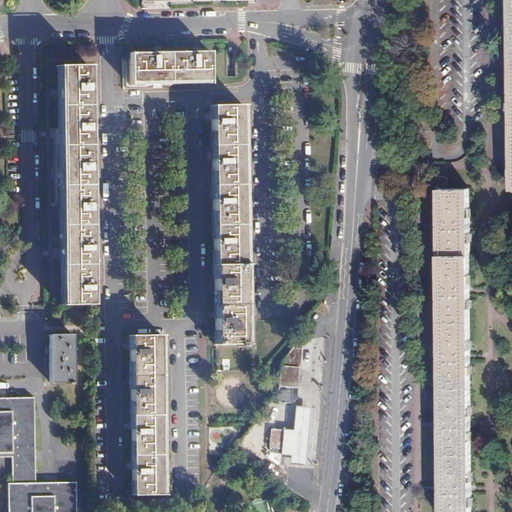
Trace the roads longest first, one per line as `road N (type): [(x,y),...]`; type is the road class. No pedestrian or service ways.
road 1 (secondary): [(326,511),(357,158)]
road 2 (residential): [(25,28),(28,245)]
road 3 (residential): [(103,26),(288,25)]
